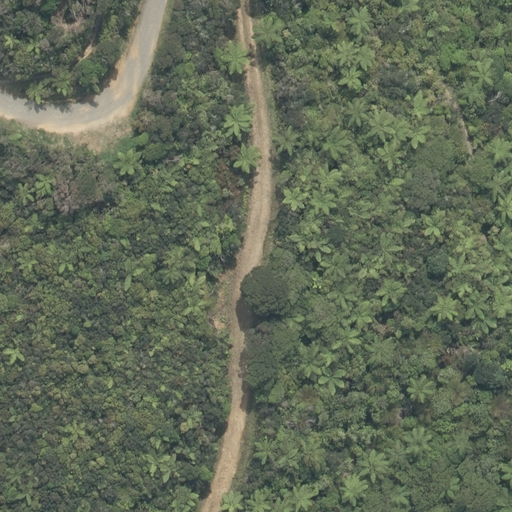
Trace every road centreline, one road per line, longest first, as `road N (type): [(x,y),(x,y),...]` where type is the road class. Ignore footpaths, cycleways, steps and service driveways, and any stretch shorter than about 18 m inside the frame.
road 1 (track): [(246,0),(261,196),(236,419),(210,511)]
road 2 (track): [(0,97),(36,113),(92,114),(123,92),(153,0)]
